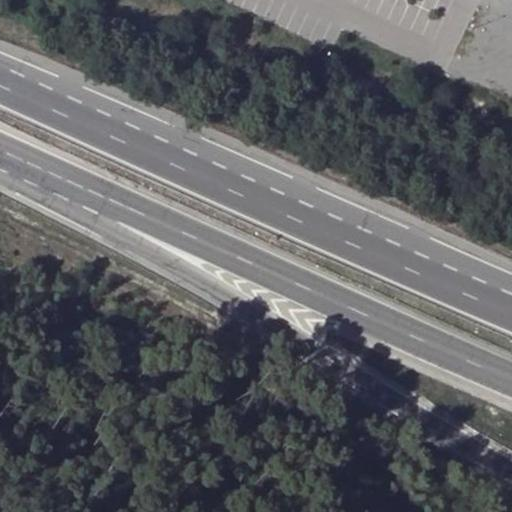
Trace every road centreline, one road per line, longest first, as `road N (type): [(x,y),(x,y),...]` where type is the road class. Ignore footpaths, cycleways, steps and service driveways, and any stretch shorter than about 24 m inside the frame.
road 1 (motorway): [(0,173),(227,296),(511,477)]
road 2 (motorway): [(0,154),(511,382)]
road 3 (motorway): [(322,233),(0,88)]
road 4 (motorway): [(511,314),(322,233)]
road 5 (motorway): [(511,294),(322,233)]
